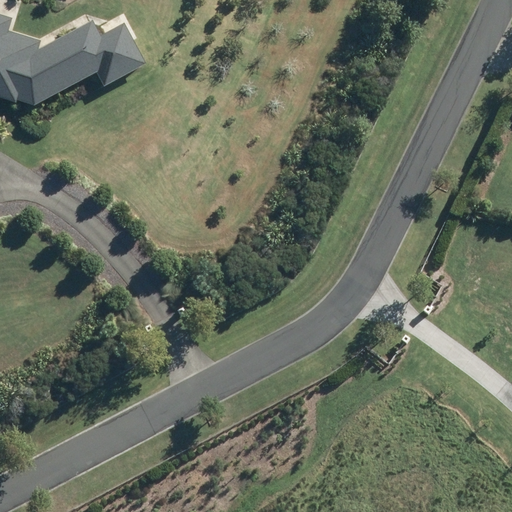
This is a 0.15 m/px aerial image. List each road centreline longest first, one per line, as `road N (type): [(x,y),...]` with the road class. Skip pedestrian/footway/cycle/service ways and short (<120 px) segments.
road 1 (residential): [(499,0),(351,287),(289,338),(0,496)]
road 2 (unknown): [(367,267),(511,390)]
